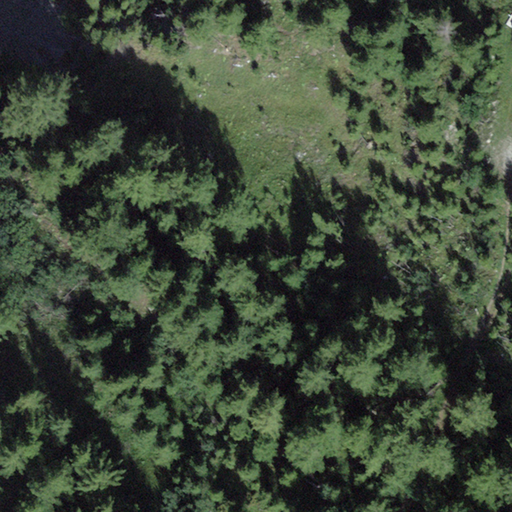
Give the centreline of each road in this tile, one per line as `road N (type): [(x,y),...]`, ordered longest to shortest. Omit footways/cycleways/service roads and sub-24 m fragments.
road 1 (track): [(424,511),(463,435),(511,285)]
road 2 (track): [(511,275),(511,91)]
